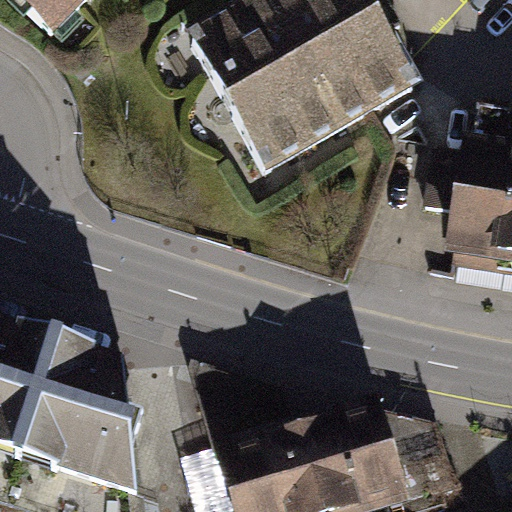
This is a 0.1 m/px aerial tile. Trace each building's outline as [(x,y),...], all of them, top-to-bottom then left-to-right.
[(0,0),(0,26),(45,71),(116,0),(0,0)] [(341,0),(207,81),(267,181),(411,95),(353,0),(341,0)] [(511,144),(477,139),(457,270),(511,278),(511,144)] [(0,511),(143,511),(122,362),(0,322),(0,511)] [(192,362),(189,371),(211,449),(289,425),(281,390),(192,362)] [(289,425),(211,449),(212,451),(231,511),(392,511),(454,494),(432,425),(384,412),(379,399),(289,425)] [(231,511),(212,451),(180,460),(194,511),(231,511)]
